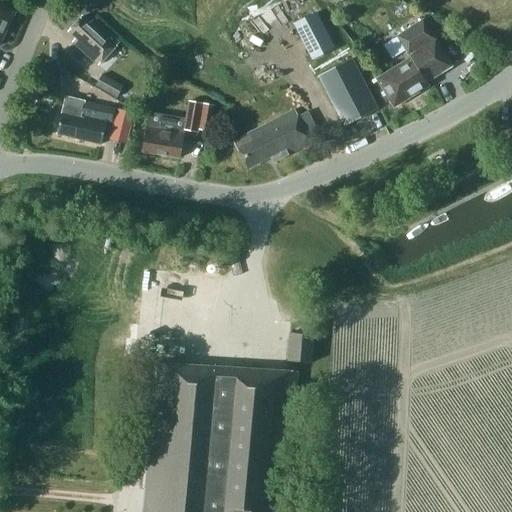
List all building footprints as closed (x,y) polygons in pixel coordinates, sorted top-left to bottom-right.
[(0,45),(16,13),(0,5),(0,45)] [(318,12),(294,24),(313,61),(336,49),(318,12)] [(94,20),(90,24),(83,17),(69,32),(77,38),(73,42),(99,66),(120,44),(94,20)] [(436,40),(424,21),(398,37),(411,58),(378,79),(395,107),(429,86),(427,82),(453,67),(436,40)] [(320,76),(346,126),(377,110),(352,60),(320,76)] [(37,77),(49,85),(58,71),(46,63),(37,77)] [(103,74),(96,86),(117,99),(125,86),(109,77),(103,74)] [(113,122),(116,109),(85,102),(67,98),(58,135),(102,145),(108,121),(113,122)] [(211,132),(215,106),(190,101),(187,120),(150,114),(148,124),(143,152),(181,158),(186,131),(198,133),(199,130),(211,132)] [(112,141),(128,145),(135,113),(119,109),(112,141)] [(313,143),(296,110),(277,119),(277,120),(235,141),(235,142),(234,142),(248,169),(272,157),(274,162),(313,143)] [(315,334),(291,333),(289,361),(313,362),(315,334)] [(287,511),(301,374),(159,365),(144,492),(147,492),(145,511),(287,511)]
